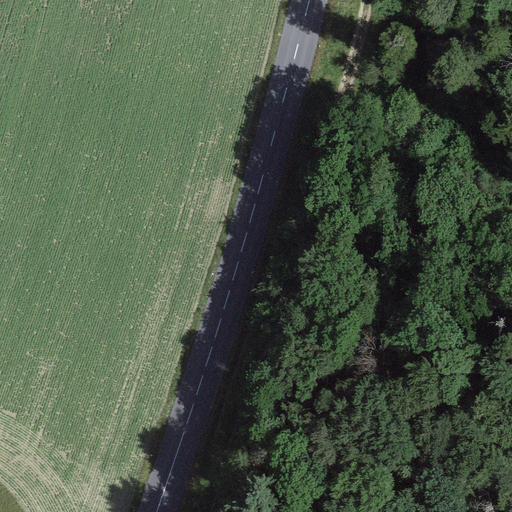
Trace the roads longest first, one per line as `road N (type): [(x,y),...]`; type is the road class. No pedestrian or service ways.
road 1 (tertiary): [(159,511),(227,309),(311,0)]
road 2 (track): [(216,511),(354,61)]
